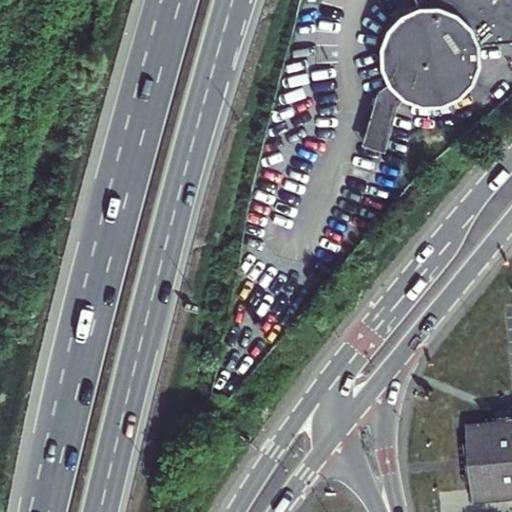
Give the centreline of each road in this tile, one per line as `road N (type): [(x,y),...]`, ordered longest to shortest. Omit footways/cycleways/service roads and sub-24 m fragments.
road 1 (trunk): [(101,511),(233,0)]
road 2 (trunk): [(160,65),(46,511)]
road 3 (secondary): [(511,160),(338,364)]
road 4 (secondary): [(338,364),(236,511)]
road 5 (unclassified): [(396,511),(385,413),(407,347)]
road 6 (secondary): [(407,347),(511,222)]
